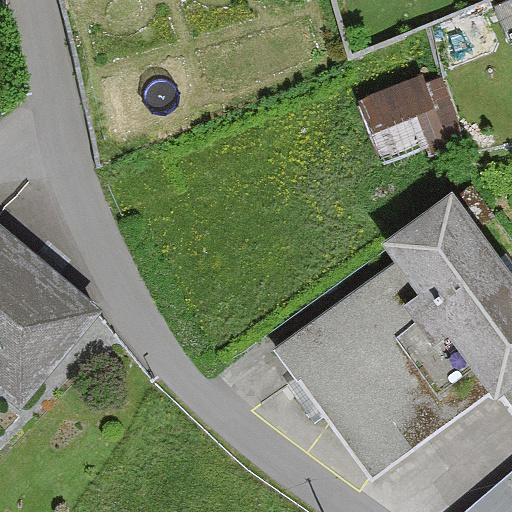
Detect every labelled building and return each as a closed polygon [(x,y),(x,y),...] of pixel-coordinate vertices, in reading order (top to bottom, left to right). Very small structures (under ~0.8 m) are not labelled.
[(511,42),(511,0),(495,7),(511,42)] [(384,164),(450,140),(426,73),(360,96),(384,164)] [(511,270),(453,190),(384,241),(398,259),(277,347),(370,473),(487,387),(492,394),(502,387),(511,400),(511,270)] [(0,391),(14,405),(100,314),(0,220),(0,391)] [(511,511),(511,466),(464,511),(511,511)]
